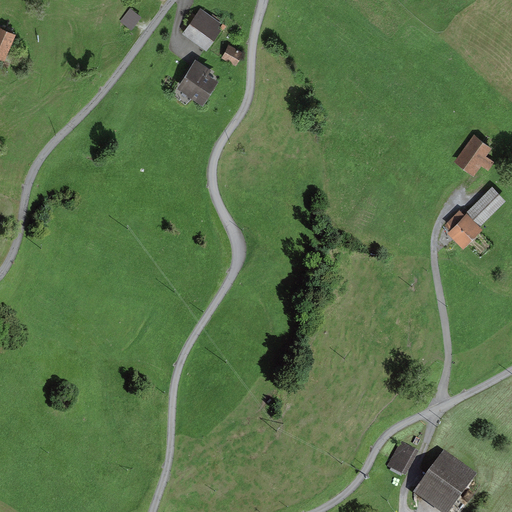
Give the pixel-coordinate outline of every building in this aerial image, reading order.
[(222,22),(200,6),(182,33),(206,51),(221,29),(218,27),(222,22)] [(141,16),(130,8),(120,21),(131,29),(141,16)] [(16,33),(0,26),(0,58),(4,60),(16,33)] [(235,47),(229,44),(222,57),(236,65),(244,52),(235,47)] [(211,70),(195,59),(177,87),(203,104),(218,80),(209,74),(211,70)] [(491,147),(473,135),(456,161),(474,173),(480,164),(488,170),(494,161),(485,155),(491,147)] [(483,228),(481,226),(506,200),(492,186),(464,214),(459,210),(445,224),(449,230),(447,232),(463,248),(483,228)] [(405,476),(419,452),(401,442),(388,466),(391,468),(405,476)] [(450,511),(477,475),(444,451),(414,493),(439,511),(450,511)]
